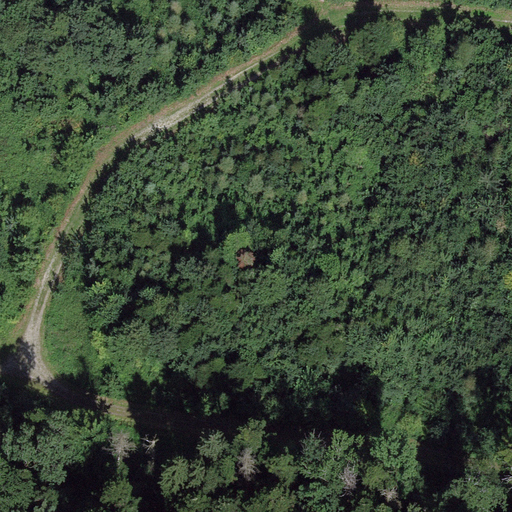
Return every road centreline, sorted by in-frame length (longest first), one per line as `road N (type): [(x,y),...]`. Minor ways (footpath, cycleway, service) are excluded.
road 1 (track): [(36,354),(38,315),(59,253),(101,173),(129,144),(337,20),(393,11),(511,17)]
road 2 (track): [(511,491),(73,403),(36,354)]
